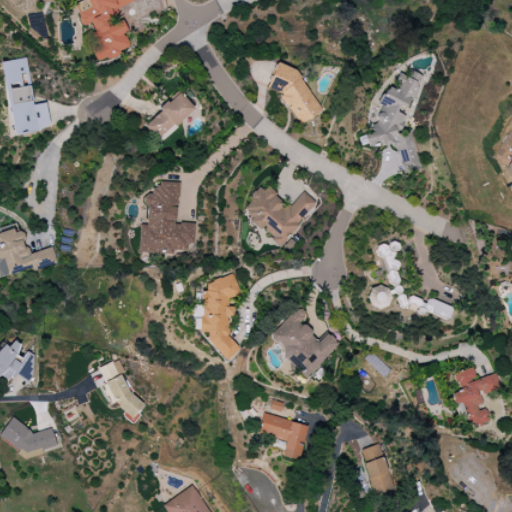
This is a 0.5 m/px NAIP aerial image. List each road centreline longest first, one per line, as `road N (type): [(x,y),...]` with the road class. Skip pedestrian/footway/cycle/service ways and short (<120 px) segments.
road 1 (residential): [(359,189),(315,169),(254,124),(201,57),(186,23)]
road 2 (residential): [(186,23),(96,114)]
